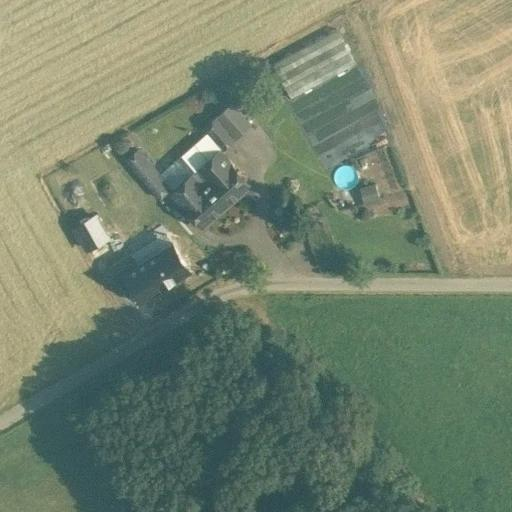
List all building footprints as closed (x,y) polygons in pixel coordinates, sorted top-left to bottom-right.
[(273,63),(291,98),(355,63),(336,28),(273,63)] [(253,99),(261,110),(270,102),(262,92),(253,99)] [(204,128),(207,131),(222,148),(223,149),(235,138),(216,117),(204,128)] [(196,171),(219,151),(222,148),(207,131),(181,154),(196,171)] [(170,186),(160,173),(139,149),(126,159),(158,196),(170,186)] [(196,171),(226,205),(249,184),(219,151),(196,171)] [(196,171),(181,154),(160,173),(170,186),(174,190),(196,171)] [(172,191),(202,225),(226,205),(196,171),(174,190),(172,191)] [(373,186),(358,190),(362,205),(377,201),(373,186)] [(91,255),(108,246),(98,229),(82,238),(91,255)] [(128,275),(142,297),(174,277),(157,251),(132,267),(125,270),(128,275)] [(125,270),(132,267),(127,259),(113,269),(119,280),(128,275),(125,270)]
